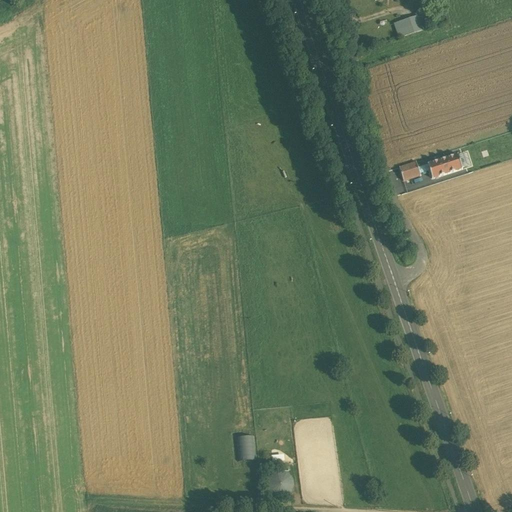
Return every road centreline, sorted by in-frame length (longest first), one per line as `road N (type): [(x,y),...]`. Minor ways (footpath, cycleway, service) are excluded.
road 1 (unclassified): [(471,506),(298,0)]
road 2 (track): [(98,505),(254,511)]
